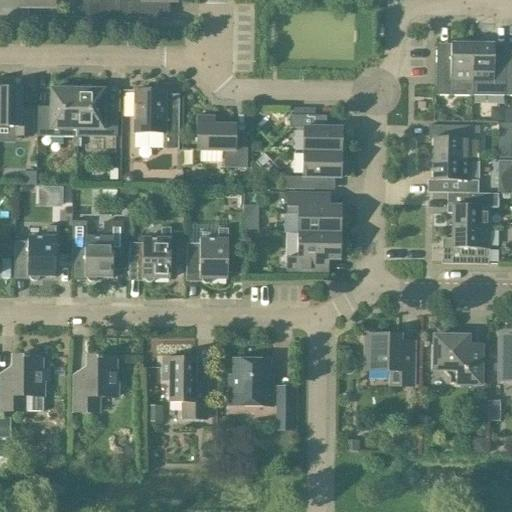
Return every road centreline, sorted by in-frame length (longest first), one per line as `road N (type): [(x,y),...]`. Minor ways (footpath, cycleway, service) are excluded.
road 1 (residential): [(318,321),(0,315)]
road 2 (residential): [(212,59),(0,54)]
road 3 (residential): [(373,290),(375,93)]
road 4 (residential): [(315,511),(318,321)]
road 5 (residential): [(375,93),(234,90),(222,85),(212,59)]
road 6 (residential): [(375,93),(392,64),(404,12),(482,7)]
road 7 (residential): [(511,293),(373,290)]
